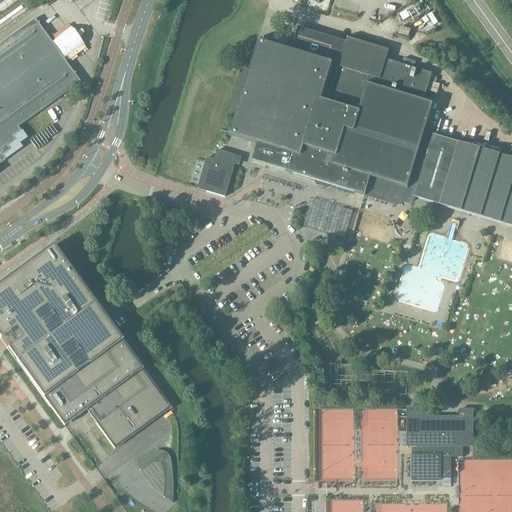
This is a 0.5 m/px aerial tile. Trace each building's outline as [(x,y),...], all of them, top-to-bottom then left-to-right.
[(0,164),(6,160),(3,156),(11,150),(8,147),(16,141),(13,137),(21,131),(18,128),(80,83),(68,66),(35,19),(0,44),(0,164)] [(347,41),(321,34),(319,38),(296,31),(290,51),(259,42),(254,59),(246,56),(228,116),(236,118),(231,135),(257,143),(251,163),(266,168),(266,166),(315,180),(318,185),(322,186),(327,188),(331,185),(397,205),(403,202),(407,203),(414,201),(414,198),(511,227),(511,159),(509,158),(433,135),(431,144),(422,142),(433,105),(423,102),(426,93),(437,96),(440,85),(430,82),(432,74),(414,69),(416,62),(404,59),(402,65),(386,60),(389,51),(348,39),(347,41)] [(198,188),(198,189),(197,189),(197,190),(205,192),(225,197),(235,165),(236,161),(237,157),(224,153),(217,151),(214,161),(207,158),(198,188)] [(53,246),(0,284),(0,339),(1,341),(6,348),(7,349),(61,423),(83,407),(86,411),(114,450),(165,413),(171,409),(104,316),(91,298),(53,246)] [(451,479),(451,458),(463,458),(463,447),(473,447),(473,410),(460,410),(460,417),(432,417),(432,410),(407,410),(407,447),(419,447),(419,455),(412,455),(412,482),(441,481),(441,479),(451,479)] [(154,452),(135,462),(140,471),(154,464),(158,465),(162,468),(163,476),(162,497),(171,503),(173,496),(173,487),(173,480),(172,473),(171,461),(170,458),(168,455),(165,452),(161,451),(156,451),(154,452)]
